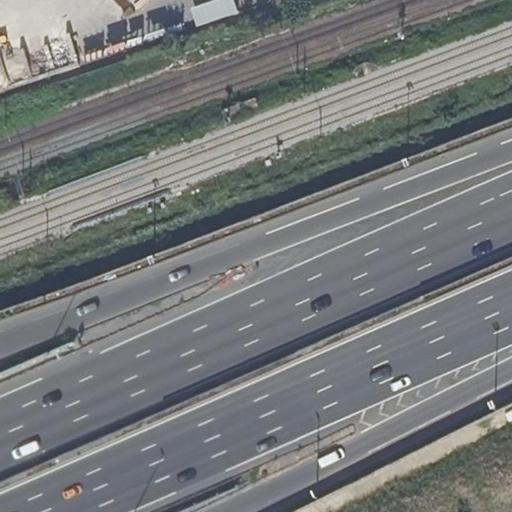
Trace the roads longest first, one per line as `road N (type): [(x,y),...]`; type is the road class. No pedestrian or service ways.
road 1 (motorway): [(511,201),(0,428)]
road 2 (motorway): [(511,149),(0,340)]
road 3 (motorway): [(51,511),(511,311)]
road 4 (motorway): [(227,511),(511,371)]
